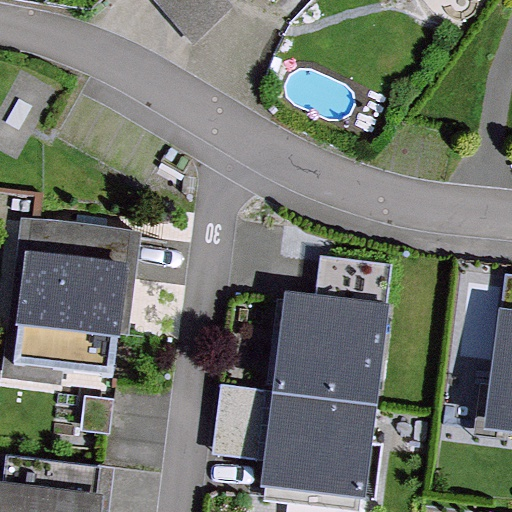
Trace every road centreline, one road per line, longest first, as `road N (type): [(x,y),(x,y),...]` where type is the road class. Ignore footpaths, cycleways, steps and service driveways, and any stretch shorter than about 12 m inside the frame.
road 1 (residential): [(174,511),(209,216),(236,151)]
road 2 (residential): [(511,229),(340,190),(236,151)]
road 3 (residential): [(236,151),(101,67),(0,26)]
